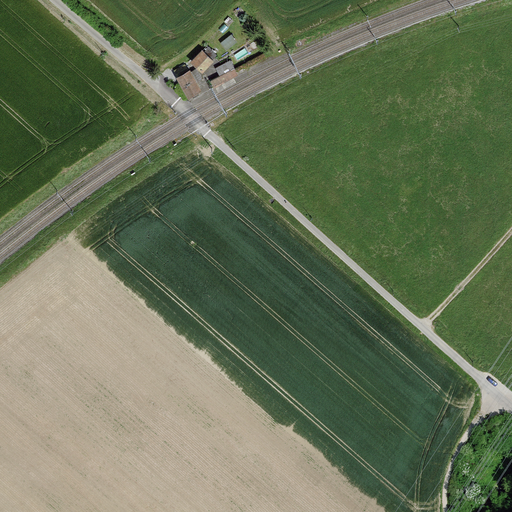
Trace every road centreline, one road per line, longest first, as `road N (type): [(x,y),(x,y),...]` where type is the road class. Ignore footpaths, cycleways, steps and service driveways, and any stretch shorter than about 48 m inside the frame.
road 1 (unclassified): [(55,0),(511,406)]
road 2 (track): [(422,327),(511,230)]
road 3 (track): [(496,393),(457,451),(446,511)]
